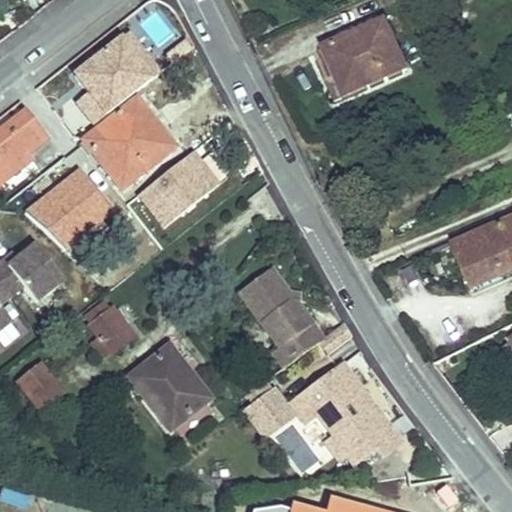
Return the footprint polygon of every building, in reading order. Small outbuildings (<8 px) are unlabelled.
[(407,71),(386,24),(319,53),(321,59),(315,61),(333,103),(407,71)] [(127,47),(71,72),(91,117),(146,92),(127,47)] [(175,149),(136,99),(82,142),(83,143),(79,146),(87,157),(92,153),(122,190),(175,149)] [(0,175),(25,155),(45,140),(23,113),(0,132),(0,175)] [(190,153),(130,205),(158,237),(218,185),(190,153)] [(0,177),(5,184),(31,163),(25,155),(0,175),(0,177)] [(346,183),(335,163),(327,168),(338,187),(346,183)] [(511,273),(511,220),(455,245),(474,289),(511,273)] [(4,262),(0,265),(0,285),(10,298),(23,288),(36,304),(63,282),(35,247),(18,261),(8,268),(4,262)] [(13,255),(4,262),(8,268),(18,261),(13,255)] [(287,367),(325,339),(272,268),(234,296),(287,367)] [(0,332),(11,324),(0,310),(0,306),(10,298),(0,285),(0,332)] [(135,337),(113,309),(109,312),(104,305),(87,318),(93,326),(89,329),(99,341),(91,346),(102,360),(109,355),(111,356),(135,337)] [(511,343),(503,350),(511,362),(511,343)] [(211,400),(189,373),(185,376),(175,365),(180,361),(169,347),(129,379),(171,432),(211,400)] [(189,373),(180,361),(175,365),(185,376),(189,373)] [(63,393),(42,366),(18,384),(40,412),(63,393)] [(344,366),(294,408),(308,426),(320,416),(340,440),(332,446),(345,463),(352,457),(359,466),(380,449),(388,459),(407,443),(366,393),(361,398),(357,393),(362,388),(344,366)] [(362,388),(357,393),(361,398),(366,393),(362,388)] [(0,511),(6,511),(14,485),(2,481),(0,488),(0,511)] [(401,511),(399,497),(306,511),(401,511)]
